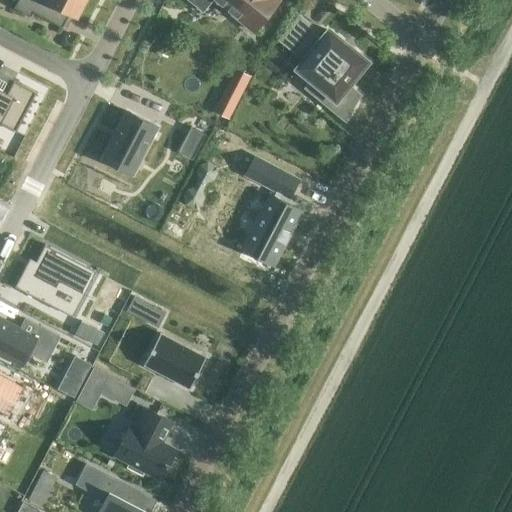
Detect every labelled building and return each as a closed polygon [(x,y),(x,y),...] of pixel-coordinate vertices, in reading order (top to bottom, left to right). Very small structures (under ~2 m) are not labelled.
[(76,16),(83,0),(17,0),(13,8),(30,17),(32,12),(61,28),(69,13),(76,16)] [(214,0),(253,32),(279,0),(278,0),(188,0),(203,11),(212,0),(214,0)] [(345,122),(360,95),(348,85),(367,62),(328,30),(321,39),(315,35),(319,31),(298,14),(277,40),(298,56),(299,55),(305,59),(297,69),(334,99),(328,107),(345,122)] [(236,68),(228,83),(243,91),(251,76),(236,68)] [(0,86),(0,120),(16,129),(37,90),(14,79),(8,91),(0,86)] [(127,111),(102,159),(133,175),(157,127),(127,111)] [(191,127),(177,152),(192,160),(205,135),(191,127)] [(270,196),(245,243),(275,258),(300,211),(279,200),(283,193),(288,196),(297,180),(260,161),(252,177),(276,190),(272,197),(270,196)] [(26,265),(15,287),(50,305),(58,290),(77,300),(93,270),(45,244),(32,269),(26,265)] [(134,295),(126,310),(138,316),(145,301),(134,295)] [(0,318),(0,352),(23,364),(29,352),(46,361),(59,336),(25,318),(20,329),(0,318)] [(205,357),(159,333),(143,364),(189,388),(205,357)] [(93,368),(76,401),(92,408),(100,392),(125,405),(133,389),(109,376),(93,368)] [(0,410),(8,415),(23,387),(0,374),(0,410)] [(172,422),(149,410),(138,431),(130,426),(114,456),(129,463),(127,467),(142,475),(144,471),(160,479),(175,450),(161,443),(172,422)] [(86,464),(76,483),(90,490),(93,485),(109,494),(99,511),(142,511),(144,510),(133,505),(139,492),(86,464)] [(33,488),(29,498),(42,504),(47,495),(33,488)]
